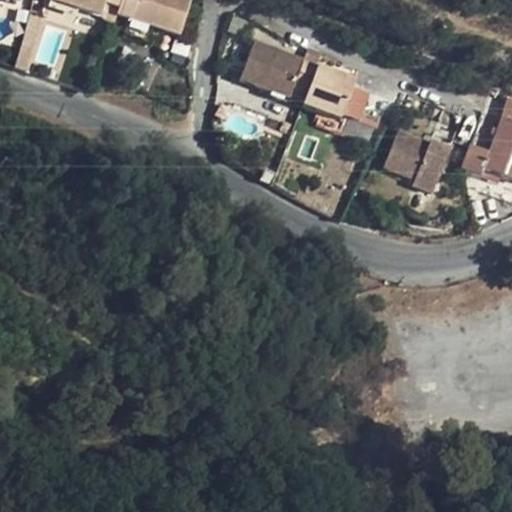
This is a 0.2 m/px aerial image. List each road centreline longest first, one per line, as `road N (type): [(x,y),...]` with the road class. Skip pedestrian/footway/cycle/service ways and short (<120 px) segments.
road 1 (unclassified): [(198,159),(357,244),(433,261),(511,238)]
road 2 (residential): [(231,0),(472,106)]
road 3 (unclassified): [(0,76),(198,159)]
road 4 (residential): [(198,159),(214,0)]
